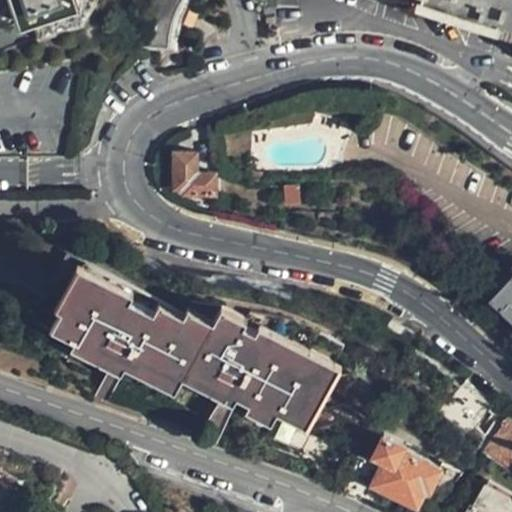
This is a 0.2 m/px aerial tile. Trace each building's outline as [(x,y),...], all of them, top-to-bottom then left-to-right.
[(80,0),(11,0),(20,22),(36,16),(80,0)] [(80,0),(36,16),(43,37),(87,22),(98,0),(80,0)] [(182,21),(186,11),(191,0),(156,0),(155,3),(152,14),(149,23),(147,34),(146,46),(145,55),(174,53),(175,47),(177,40),(179,31),(182,21)] [(511,0),(433,0),(511,23),(511,0)] [(211,176),(211,173),(193,173),(192,152),(170,153),(171,189),(180,189),(180,195),(212,195),(211,176)] [(292,200),(291,186),(282,186),(283,201),(292,200)] [(40,326),(78,255),(59,245),(45,272),(21,317),(40,326)] [(297,421),(332,353),(340,339),(287,310),(262,303),(248,300),(243,308),(216,294),(203,317),(78,255),(40,326),(68,341),(97,356),(113,364),(143,380),(150,366),(175,379),(180,369),(208,383),(216,387),(237,399),(244,402),(271,416),(274,410),(297,421)] [(511,280),(496,296),(511,310),(511,280)] [(97,356),(68,341),(63,348),(93,363),(97,356)] [(342,357),(332,353),(297,421),(305,426),(342,357)] [(93,363),(77,398),(93,404),(113,364),(97,356),(93,363)] [(150,366),(143,380),(168,392),(175,379),(150,366)] [(180,369),(175,379),(203,393),(208,383),(180,369)] [(469,438),(490,405),(463,383),(437,415),(469,438)] [(216,387),(189,438),(212,446),(237,399),(216,387)] [(271,416),(244,402),(241,411),(267,424),(271,416)] [(511,424),(503,418),(482,449),(511,474),(511,424)] [(426,489),(438,464),(397,446),(399,442),(380,432),(371,453),(381,458),(370,482),(413,502),(421,486),(426,489)] [(511,511),(511,501),(503,496),(505,492),(484,481),(473,502),(471,502),(469,504),(468,504),(463,511),(511,511)]
